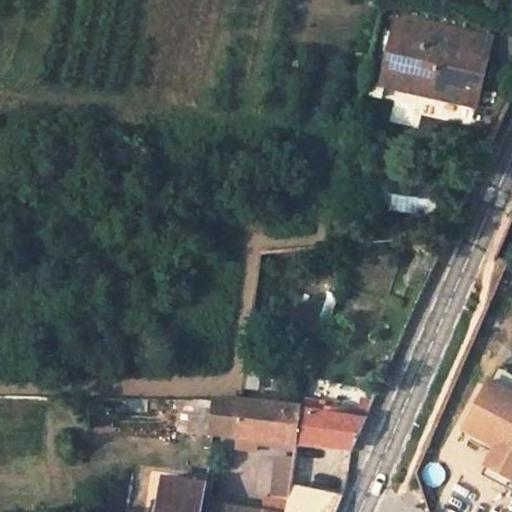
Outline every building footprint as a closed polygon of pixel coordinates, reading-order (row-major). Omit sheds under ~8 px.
[(428,23),(389,14),(373,81),(382,83),(392,44),(421,50),(428,23)] [(392,44),(382,83),(473,105),(478,84),(468,82),(473,62),(459,59),(465,32),(428,23),(421,50),(392,44)] [(489,39),(465,32),(459,59),(473,62),(468,82),(478,84),(489,39)] [(511,373),(497,365),(489,379),(511,391),(511,373)] [(511,487),(511,391),(489,379),(460,434),(491,451),(480,473),(511,489),(511,487)] [(365,413),(320,405),(321,401),(305,398),(303,411),(297,410),(294,444),(349,450),(365,413)] [(181,399),(178,430),(210,433),(203,485),(163,478),(157,511),(260,511),(261,511),(228,506),(236,436),(278,442),(294,444),(297,410),(238,400),(237,403),(215,402),(200,399),(181,399)] [(269,496),(286,499),(290,484),(291,470),(292,457),(294,444),(278,442),(269,496)] [(291,470),(303,471),(304,458),(292,457),(291,470)] [(333,511),(341,493),(290,484),(286,499),(283,511),(333,511)] [(283,511),(286,499),(269,496),(265,496),(261,511),(260,511),(283,511)]
